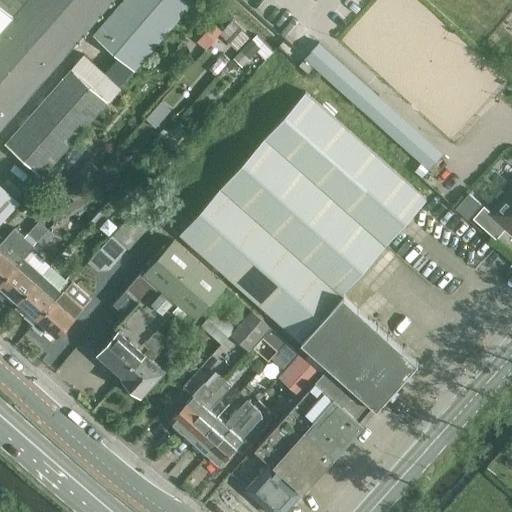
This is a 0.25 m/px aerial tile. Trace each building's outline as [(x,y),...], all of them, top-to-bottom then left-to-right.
[(0,0),(0,128),(111,0),(0,0)] [(133,68),(193,0),(122,0),(94,32),(133,68)] [(358,0),(354,0),(340,16),(349,24),(365,6),(358,0)] [(223,30),(239,46),(251,34),(235,18),(223,30)] [(197,36),(205,46),(224,30),(216,20),(197,36)] [(259,65),(275,48),(257,30),(241,47),(259,65)] [(495,32),(481,47),(489,54),(503,39),(495,32)] [(319,42),(306,57),(366,110),(379,95),(319,42)] [(6,143),(43,176),(110,101),(72,68),(6,143)] [(181,233),(302,340),(330,365),(323,373),(330,379),(338,386),(371,415),(378,407),(419,361),(344,293),(427,200),(306,92),(181,233)] [(385,107),(375,118),(421,159),(430,148),(385,107)] [(95,173),(85,165),(64,190),(74,198),(95,173)] [(0,224),(21,201),(0,182),(0,224)] [(461,184),(450,197),(471,216),(482,203),(461,184)] [(511,189),(492,212),(484,205),(473,217),(497,238),(506,227),(511,232),(511,189)] [(0,244),(0,284),(50,229),(39,220),(25,236),(15,227),(5,239),(0,244)] [(50,229),(0,284),(19,302),(52,265),(51,264),(50,266),(37,254),(55,233),(50,229)] [(112,234),(88,261),(103,274),(127,248),(112,234)] [(155,330),(157,327),(171,312),(188,327),(226,284),(174,237),(143,271),(142,271),(112,303),(125,314),(114,326),(119,331),(98,354),(124,377),(145,354),(161,335),(155,330)] [(52,265),(19,302),(39,319),(81,272),(76,268),(67,278),(52,265)] [(81,272),(39,319),(58,337),(84,309),(84,307),(83,305),(88,299),(79,292),(90,280),(81,272)] [(272,327),(250,307),(237,321),(239,322),(235,326),(229,333),(230,334),(250,352),(264,336),(272,327)] [(217,310),(202,326),(222,343),(230,334),(229,333),(235,326),(217,310)] [(145,354),(124,377),(123,379),(142,396),(164,372),(152,361),(171,340),(157,327),(155,330),(161,335),(145,354)] [(272,327),(264,336),(279,349),(287,340),(272,327)] [(279,349),(273,355),(286,367),(299,352),(287,340),(279,349)] [(286,367),(278,376),(302,397),(323,373),(299,352),(286,367)] [(284,511),(363,424),(371,415),(338,386),(330,379),(323,373),(302,397),(255,450),(269,463),(246,489),(272,511),(284,511)] [(171,421),(183,432),(206,407),(203,405),(226,380),(225,380),(220,375),(209,387),(205,383),(171,421)] [(206,407),(183,432),(195,443),(219,416),(212,410),(233,386),(226,380),(203,405),(206,407)] [(230,428),(207,454),(220,465),(255,425),(259,420),(272,406),(274,399),(266,392),(255,405),(232,431),(230,428)] [(219,416),(195,443),(207,454),(230,428),(232,431),(255,405),(248,400),(227,423),(219,416)]
